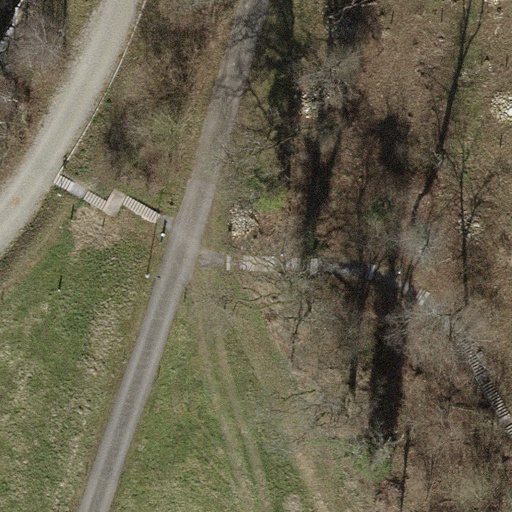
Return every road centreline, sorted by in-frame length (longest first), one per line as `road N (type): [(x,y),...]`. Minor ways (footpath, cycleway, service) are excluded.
road 1 (unclassified): [(255,0),(95,511)]
road 2 (track): [(39,169),(93,79),(123,0)]
